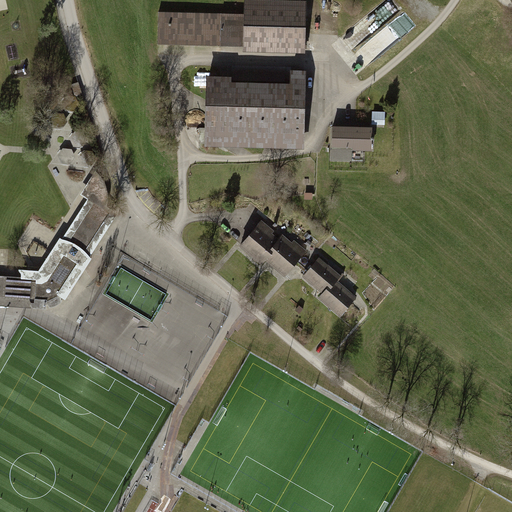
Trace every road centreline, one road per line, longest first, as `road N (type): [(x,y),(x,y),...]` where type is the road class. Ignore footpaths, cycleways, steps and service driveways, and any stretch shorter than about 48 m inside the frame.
road 1 (residential): [(170,243),(185,219),(183,168),(191,159),(271,159),(313,149),(321,114),(359,93),(451,10)]
road 2 (unknown): [(345,82),(326,53),(298,45),(196,46),(179,64),(191,159)]
road 3 (residential): [(66,0),(127,188),(170,243)]
road 4 (track): [(511,478),(402,422),(325,371)]
